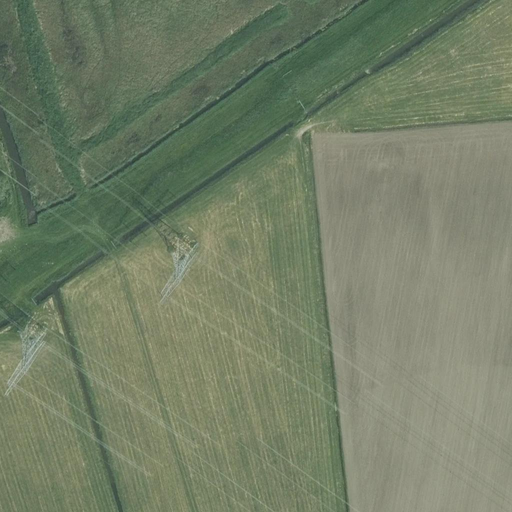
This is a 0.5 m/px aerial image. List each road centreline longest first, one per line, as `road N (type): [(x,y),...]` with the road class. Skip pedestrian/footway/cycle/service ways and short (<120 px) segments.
road 1 (track): [(86,203),(18,0)]
road 2 (track): [(86,203),(21,244),(0,149)]
